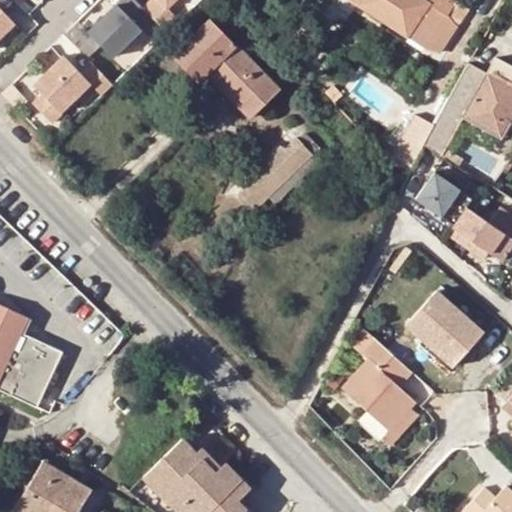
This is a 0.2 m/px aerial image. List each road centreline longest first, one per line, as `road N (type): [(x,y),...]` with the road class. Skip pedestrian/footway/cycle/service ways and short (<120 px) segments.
road 1 (tertiary): [(0,150),(353,511)]
road 2 (unknown): [(152,308),(114,369),(71,416),(25,445),(0,439)]
